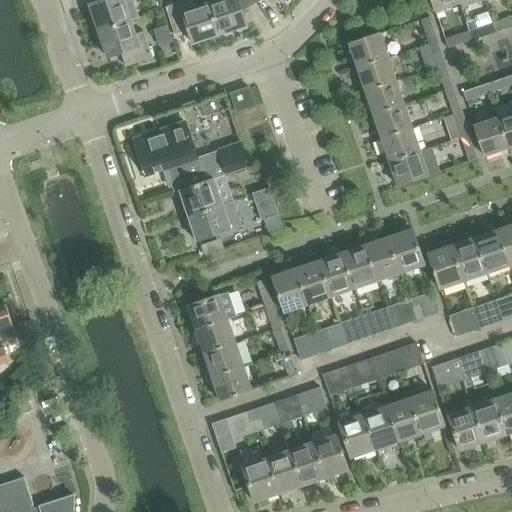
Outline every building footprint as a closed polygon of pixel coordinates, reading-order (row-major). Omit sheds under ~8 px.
[(89,6),(99,32),(130,21),(125,7),(133,4),(131,0),(102,0),(102,1),(89,6)] [(193,44),(217,35),(207,5),(194,9),(191,0),(166,9),(174,35),(188,31),(193,44)] [(222,0),(207,5),(217,35),(245,26),(241,14),(255,4),(252,0),(222,0)] [(456,0),(431,0),(435,11),(438,20),(446,17),(443,8),(458,3),(456,0)] [(487,12),(473,17),(480,37),(494,33),(487,12)] [(511,16),(501,20),(504,29),(511,26),(511,16)] [(429,17),(420,21),(425,36),(435,32),(429,17)] [(135,35),(130,21),(99,32),(108,58),(121,53),(125,67),(152,58),(143,32),(135,35)] [(169,24),(157,29),(162,45),(175,41),(169,24)] [(467,32),(452,37),(455,46),(470,41),(467,32)] [(349,44),(357,68),(389,57),(381,34),(349,44)] [(438,41),(428,44),(433,59),(443,56),(438,41)] [(357,68),(365,92),(397,81),(389,57),(357,68)] [(446,64),(436,68),(441,83),(451,79),(446,64)] [(511,82),(510,76),(486,84),(489,93),(511,85),(511,82)] [(365,92),(373,115),(405,104),(397,81),(365,92)] [(466,101),(489,93),(486,84),(462,92),(466,101)] [(236,112),(255,106),(249,87),(230,94),(236,112)] [(454,88),(444,91),(449,106),(459,103),(454,88)] [(498,117),(497,117),(508,148),(511,146),(511,102),(495,109),(498,117)] [(373,115),(381,138),(413,128),(405,104),(373,115)] [(462,111),(452,114),(457,129),(467,126),(462,111)] [(484,156),(508,148),(497,117),(473,125),(484,156)] [(171,128),(135,140),(148,176),(166,170),(174,193),(179,191),(179,192),(224,176),(249,168),(241,143),(197,158),(185,123),(171,128)] [(381,138),(389,162),(421,151),(413,128),(381,138)] [(470,134),(460,138),(465,153),(475,149),(470,134)] [(429,175),(421,151),(389,162),(397,186),(429,175)] [(224,176),(179,192),(187,217),(222,205),(233,201),(224,176)] [(268,188),(251,194),(256,208),(261,221),(278,215),(273,202),(268,188)] [(222,205),(187,217),(196,243),(242,227),(233,201),(222,205)] [(511,226),(497,231),(509,267),(511,265),(511,217),(508,219),(511,226)] [(401,234),(388,238),(400,274),(424,266),(412,230),(409,231),(407,224),(399,227),(401,234)] [(488,234),(474,238),(486,275),(509,267),(497,231),(495,231),(492,224),(485,226),(488,234)] [(379,241),(365,246),(377,282),(400,274),(388,238),(386,239),(383,232),(376,235),(379,241)] [(464,242),(451,246),(463,283),(486,275),(474,238),(472,239),(470,232),(462,234),(464,242)] [(356,249),(341,254),(353,290),(377,282),(365,246),(363,247),(361,240),(353,242),(356,249)] [(440,290),(463,283),(451,246),(449,247),(446,240),(439,242),(441,249),(428,254),(440,290)] [(333,257),(318,262),(331,298),(353,290),(341,254),(340,255),(337,248),(330,250),(333,257)] [(309,265),(295,270),(307,306),(331,298),(318,262),(317,262),(315,256),(307,258),(309,265)] [(284,314),(307,306),(295,270),(293,270),(291,264),(283,266),(286,273),(272,278),(284,314)] [(256,283),(264,309),(274,306),(265,280),(256,283)] [(218,296),(188,307),(196,331),(227,321),(237,318),(228,293),(218,296)] [(433,293),(402,303),(405,314),(420,310),(423,319),(440,313),(433,293)] [(511,297),(511,295),(495,301),(502,322),(511,318),(511,297)] [(495,301),(464,311),(468,322),(482,317),(485,327),(502,322),(495,301)] [(402,303),(386,309),(393,329),(423,319),(420,310),(405,314),(402,303)] [(264,309),(272,332),(281,329),(274,306),(264,309)] [(6,307),(0,308),(0,336),(15,332),(6,307)] [(386,309),(355,319),(359,330),(372,325),(376,335),(393,329),(386,309)] [(456,337),(485,327),(482,317),(468,322),(464,311),(449,316),(456,337)] [(355,319),(340,324),(347,345),(376,335),(372,325),(359,330),(355,319)] [(25,345),(37,341),(30,321),(19,324),(25,345)] [(196,331),(204,355),(234,345),(227,321),(196,331)] [(340,324),(309,335),(313,346),(327,341),(330,351),(347,345),(340,324)] [(272,332),(280,355),(289,352),(281,329),(272,332)] [(300,361),(330,351),(327,341),(313,346),(309,335),(293,340),(300,361)] [(511,340),(493,347),(497,358),(511,354),(511,357),(511,340)] [(415,344),(384,355),(388,365),(402,360),(405,370),(422,365),(415,344)] [(204,355),(212,378),(242,368),(234,345),(204,355)] [(493,347),(477,352),(484,373),(511,363),(511,357),(511,354),(497,358),(493,347)] [(4,348),(0,349),(0,365),(0,366),(9,363),(4,348)] [(297,375),(289,352),(280,355),(288,378),(297,375)] [(477,352),(446,363),(450,374),(464,369),(467,379),(484,373),(477,352)] [(25,355),(17,362),(20,366),(28,359),(25,355)] [(384,355),(368,360),(375,381),(405,370),(402,360),(388,365),(384,355)] [(368,360),(338,370),(342,380),(355,376),(359,386),(375,381),(368,360)] [(438,389),(467,379),(464,369),(450,374),(446,363),(431,368),(438,389)] [(250,391),(242,368),(212,378),(220,401),(250,391)] [(329,396),(359,386),(355,376),(342,380),(338,370),(322,376),(329,396)] [(319,388),(289,398),(293,409),(306,404),(309,414),(326,409),(319,388)] [(432,390),(408,399),(420,435),(423,434),(425,441),(432,439),(430,432),(444,427),(432,390)] [(511,393),(493,400),(505,436),(509,435),(511,441),(511,440),(511,393)] [(289,398),(272,404),(279,425),(309,414),(306,404),(293,409),(289,398)] [(408,439),(420,435),(408,399),(384,407),(397,443),(400,442),(402,448),(410,446),(408,439)] [(493,440),(505,436),(493,400),(470,408),(482,444),(487,442),(489,449),(496,447),(493,440)] [(272,404),(242,414),(246,425),(259,420),(263,430),(279,425),(272,404)] [(385,447),(397,443),(384,407),(361,415),(374,451),(378,450),(380,456),(387,454),(385,447)] [(361,456),(374,451),(361,415),(353,418),(349,408),(335,413),(339,422),(351,459),(354,458),(356,464),(363,462),(361,456)] [(471,448),(482,444),(470,408),(448,416),(460,451),(463,450),(465,457),(473,454),(471,448)] [(233,441),(263,430),(259,420),(246,425),(242,414),(226,420),(233,441)] [(336,436),(311,444),(323,480),(327,478),(329,485),(336,483),(334,476),(348,471),(336,436)] [(311,484),(323,480),(311,444),(288,452),(300,488),(304,486),(306,493),(313,491),(311,484)] [(288,492),(300,488),(288,452),(265,460),(277,496),(281,494),(283,501),(290,499),(288,492)] [(265,500),(277,496),(265,460),(243,467),(255,503),(258,502),(260,509),(267,507),(265,500)] [(0,511),(73,511),(74,496),(34,509),(24,478),(0,486),(0,511)]
